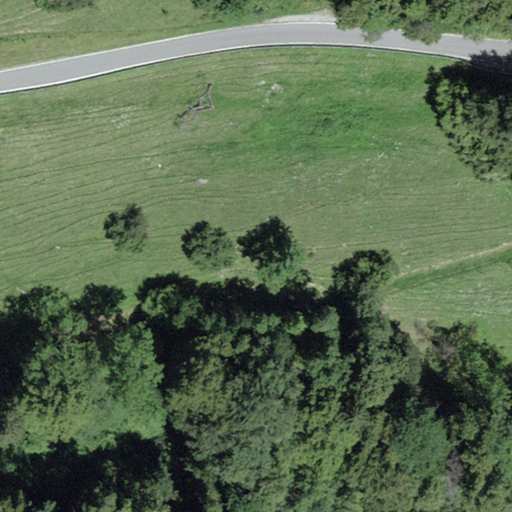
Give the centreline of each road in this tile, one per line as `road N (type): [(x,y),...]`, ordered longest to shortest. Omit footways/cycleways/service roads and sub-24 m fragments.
road 1 (tertiary): [(511,51),(265,34),(0,81)]
road 2 (track): [(511,249),(303,321)]
